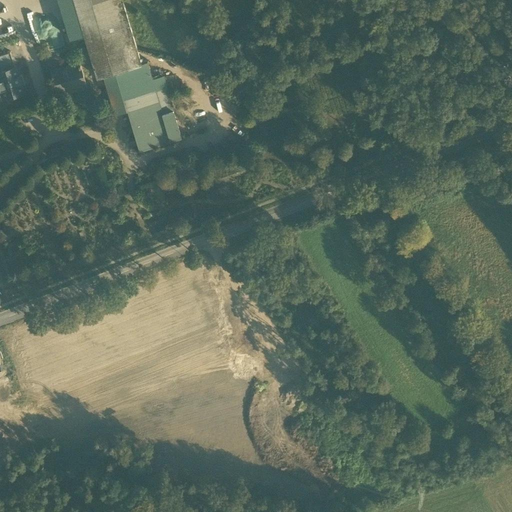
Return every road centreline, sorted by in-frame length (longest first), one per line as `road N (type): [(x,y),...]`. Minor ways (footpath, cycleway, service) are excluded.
road 1 (secondary): [(511,121),(0,319)]
road 2 (track): [(349,184),(347,238),(426,361)]
